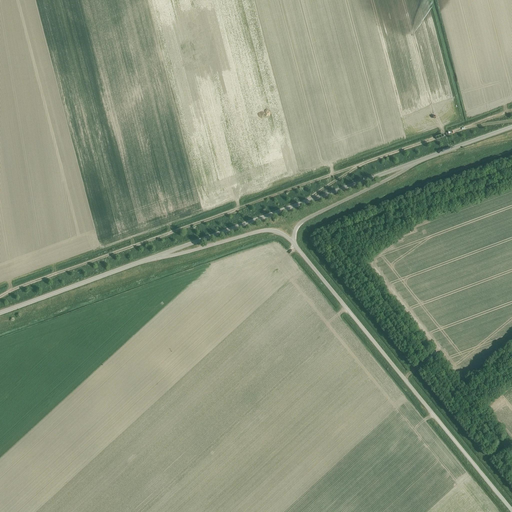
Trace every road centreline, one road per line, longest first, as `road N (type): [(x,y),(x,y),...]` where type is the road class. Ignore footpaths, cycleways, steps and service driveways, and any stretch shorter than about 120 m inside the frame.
road 1 (unclassified): [(511,508),(291,239)]
road 2 (unclassified): [(162,252),(411,162)]
road 3 (unclassified): [(0,312),(162,252)]
road 4 (unclassified): [(291,239),(301,221),(411,162)]
road 5 (unclassified): [(162,252),(262,231),(291,239)]
